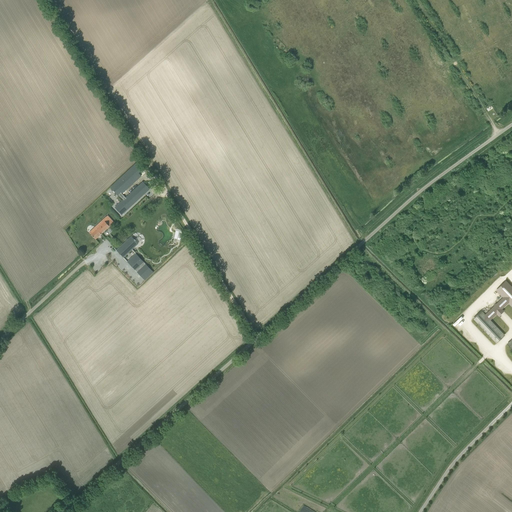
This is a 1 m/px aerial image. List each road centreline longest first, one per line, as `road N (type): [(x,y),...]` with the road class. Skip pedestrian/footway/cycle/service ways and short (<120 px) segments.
road 1 (unclassified): [(68,511),(359,243),(511,123)]
road 2 (track): [(257,337),(48,0)]
road 3 (track): [(511,404),(455,460),(421,511)]
